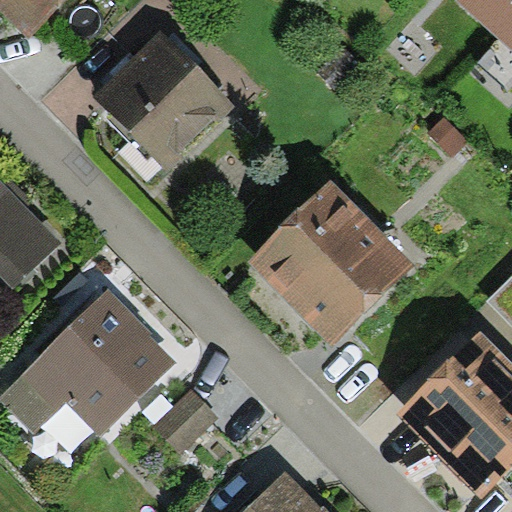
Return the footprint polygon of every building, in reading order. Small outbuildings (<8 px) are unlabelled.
[(67,0),(0,0),(0,10),(29,39),(67,0)] [(511,0),(456,0),(511,50),(511,0)] [(160,36),(97,103),(166,168),(213,119),(218,124),(235,107),(160,36)] [(467,141),(445,119),(429,134),(452,157),(467,141)] [(331,180),(248,261),(332,346),(415,265),(331,180)] [(4,186),(0,181),(0,275),(13,289),(60,244),(25,207),(4,186)] [(8,182),(4,186),(25,207),(29,203),(8,182)] [(511,278),(487,303),(511,327),(511,278)] [(153,333),(109,289),(0,395),(0,400),(34,435),(67,403),(100,436),(176,361),(151,336),(153,333)] [(511,363),(480,332),(397,414),(482,498),(511,468),(511,363)] [(219,417),(193,390),(153,428),(180,455),(219,417)] [(329,511),(324,506),(321,508),(286,472),(245,511),(329,511)]
